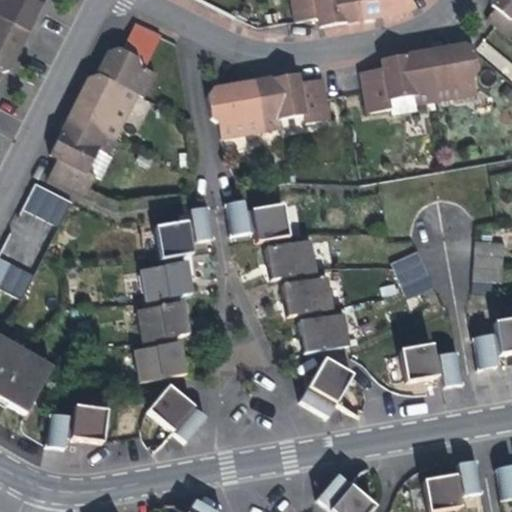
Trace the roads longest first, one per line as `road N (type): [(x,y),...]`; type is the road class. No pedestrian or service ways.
road 1 (residential): [(149,0),(251,48),(301,54),(397,36),(460,0)]
road 2 (residential): [(232,465),(232,374),(248,348),(274,366),(295,456)]
road 3 (residential): [(112,0),(0,212)]
road 4 (residential): [(13,475),(87,487),(232,465)]
road 5 (residential): [(448,240),(480,425)]
road 6 (residential): [(295,456),(480,425)]
